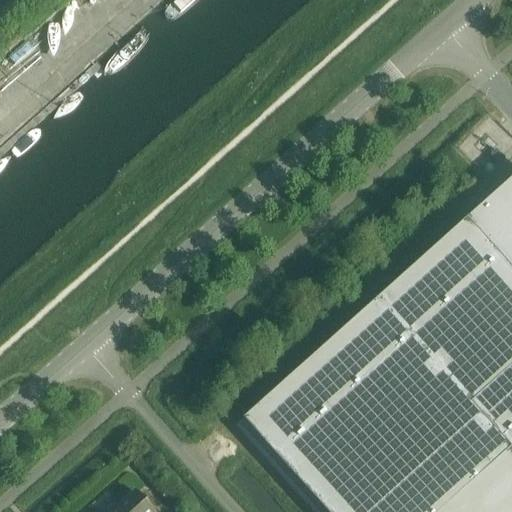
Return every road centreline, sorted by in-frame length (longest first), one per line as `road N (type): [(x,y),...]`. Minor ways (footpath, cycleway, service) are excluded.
road 1 (tertiary): [(90,347),(440,31)]
road 2 (unclassified): [(239,511),(90,347)]
road 3 (tertiary): [(0,427),(90,347)]
